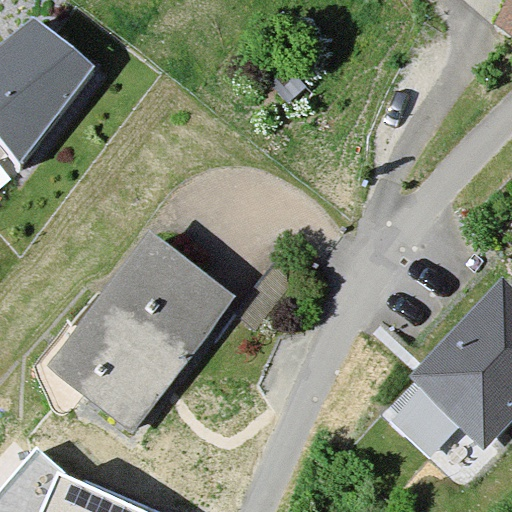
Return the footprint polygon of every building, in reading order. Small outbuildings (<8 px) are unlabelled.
[(511,0),(510,0),(497,26),(511,35),(511,0)] [(33,23),(0,51),(0,138),(20,167),(92,72),(33,23)] [(229,297),(148,238),(54,365),(135,425),(229,297)] [(300,277),(280,261),(237,312),(256,329),(300,277)] [(511,416),(511,296),(503,288),(416,376),(485,443),(511,416)] [(39,450),(0,493),(0,511),(140,511),(62,475),(39,450)]
